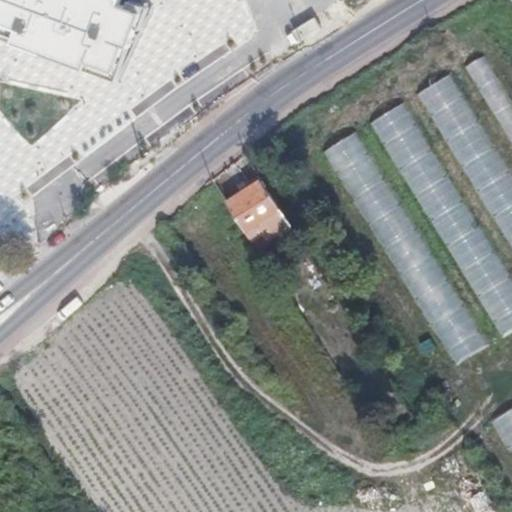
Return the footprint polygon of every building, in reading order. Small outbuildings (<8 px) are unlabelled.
[(0,0),(0,32),(126,80),(156,1),(152,0),(0,0)] [(511,96),(487,56),(466,68),(511,143),(511,96)] [(511,173),(451,76),(419,96),(511,244),(511,173)] [(372,126),(503,333),(511,327),(511,277),(403,106),(372,126)] [(352,119),(316,141),(453,367),(490,345),(352,119)] [(263,180),(229,201),(247,231),(274,273),(289,263),(272,238),(292,226),(281,210),(263,180)] [(511,410),(492,423),(511,457),(511,410)] [(50,474),(33,448),(17,460),(33,485),(50,474)] [(74,511),(67,500),(50,511),(74,511)]
